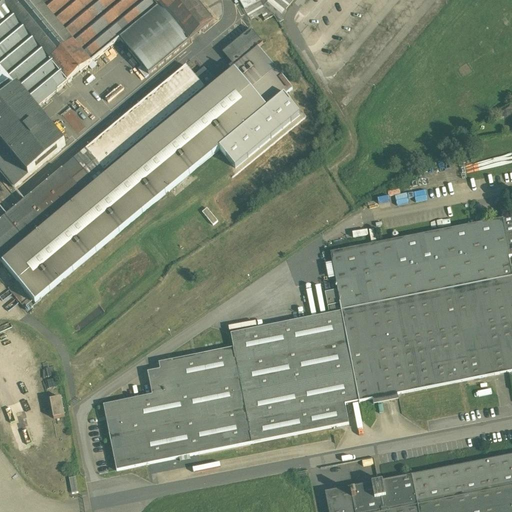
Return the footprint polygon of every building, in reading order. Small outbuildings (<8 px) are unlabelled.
[(0,0),(0,105),(17,91),(35,113),(36,112),(120,42),(150,77),(214,24),(193,0),(0,0)] [(239,0),(246,10),(263,0),(239,0)] [(268,0),(279,20),(295,0),(268,0)] [(251,32),(223,55),(234,68),(235,69),(259,50),(263,46),(251,32)] [(215,83),(103,174),(105,177),(1,263),(35,304),(220,151),(284,98),(293,91),(259,50),(235,69),(234,68),(219,80),(215,83)] [(188,70),(0,223),(0,263),(1,263),(105,177),(103,174),(215,83),(204,70),(195,78),(188,70)] [(17,91),(0,105),(0,171),(15,190),(66,147),(36,112),(35,113),(17,91)] [(284,98),(220,151),(236,171),(300,118),(284,98)] [(0,193),(10,187),(6,181),(4,183),(0,176),(0,193)] [(207,211),(204,214),(213,226),(217,223),(207,211)] [(511,218),(331,254),(338,291),(342,313),(360,402),(360,403),(511,372),(511,218)] [(338,291),(325,293),(329,315),(342,313),(338,291)] [(329,315),(231,335),(233,349),(252,445),(349,425),(345,405),(360,402),(342,313),(329,315)] [(233,349),(159,365),(160,371),(148,374),(153,396),(104,406),(117,471),(252,445),(233,349)] [(62,399),(51,401),(54,419),(65,417),(62,399)] [(287,439),(253,446),(254,450),(287,443),(287,439)] [(511,511),(511,456),(325,494),(328,511),(511,511)] [(75,477),(69,478),(71,494),(78,493),(75,477)]
